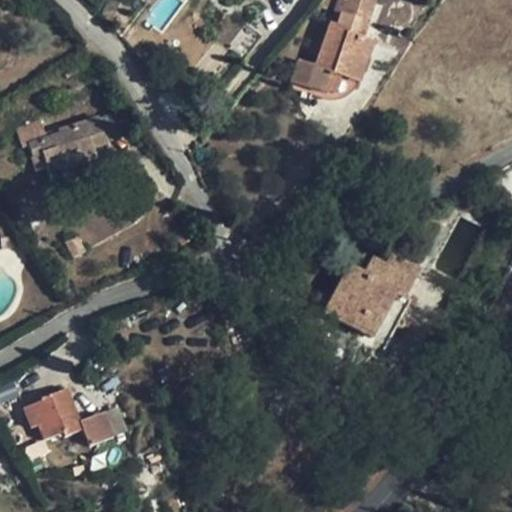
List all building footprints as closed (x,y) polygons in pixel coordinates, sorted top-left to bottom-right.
[(374,1),(370,0),(344,0),(341,15),(360,21),(354,38),(362,41),(374,1)] [(360,21),(341,15),(336,27),(329,25),(317,59),(306,55),(303,63),(298,61),(291,82),(289,88),(310,95),(312,89),(325,93),(326,92),(333,95),(340,76),(358,82),(371,44),(362,41),(354,38),(360,21)] [(262,37),(245,24),(225,47),(243,61),(262,37)] [(127,136),(118,111),(99,118),(107,143),(127,136)] [(107,143),(99,118),(58,131),(59,134),(47,138),(28,144),(28,146),(37,171),(46,168),(47,170),(63,165),(64,168),(98,157),(94,147),(107,143)] [(47,138),(41,119),(15,127),(22,148),(28,146),(28,144),(47,138)] [(417,272),(389,257),(384,266),(371,259),(363,274),(347,266),(341,279),(323,313),(372,339),(396,295),(404,299),(417,272)] [(333,326),(311,313),(296,341),(307,348),(320,324),(330,331),(333,326)] [(330,331),(320,324),(307,348),(317,354),(330,331)] [(79,422),(66,389),(44,398),(44,400),(22,409),(28,423),(35,420),(38,427),(43,441),(63,434),(64,438),(82,430),(89,448),(114,438),(104,413),(79,422)] [(38,427),(35,420),(28,423),(30,429),(38,427)]
